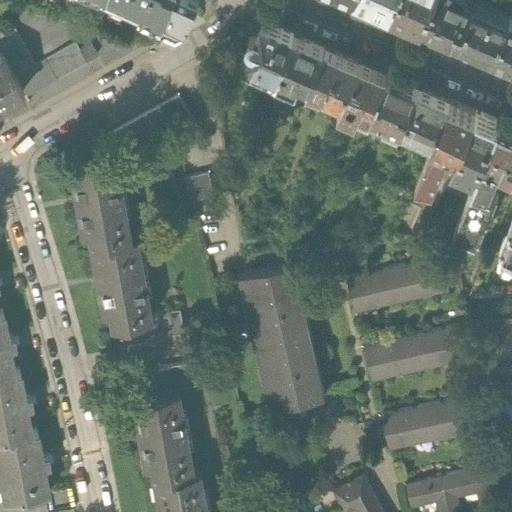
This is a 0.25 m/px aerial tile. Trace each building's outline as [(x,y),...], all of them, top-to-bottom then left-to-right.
[(170,0),(110,0),(161,22),(170,0)] [(197,0),(170,0),(161,22),(176,29),(188,22),(197,0)] [(393,0),(365,0),(389,10),(393,0)] [(393,0),(389,10),(422,24),(431,0),(393,0)] [(431,0),(422,24),(459,39),(472,7),(461,2),(461,0),(431,0)] [(508,15),(475,1),(472,7),(459,39),(492,53),(508,15)] [(511,17),(508,15),(492,53),(511,62),(511,17)] [(85,61),(79,48),(75,41),(35,64),(12,24),(0,30),(0,48),(0,50),(22,88),(26,95),(85,61)] [(245,62),(277,75),(293,35),(270,26),(260,32),(258,37),(256,36),(255,36),(254,36),(253,36),(251,37),(250,37),(249,38),(248,40),(247,42),(247,43),(248,45),(248,46),(249,47),(250,48),(251,48),(245,62)] [(300,38),(293,35),(277,75),(275,79),(295,87),(298,80),(309,84),(324,48),(300,38)] [(79,48),(85,61),(97,55),(90,42),(79,48)] [(324,48),(309,84),(307,88),(341,102),(358,63),(331,51),(324,48)] [(0,49),(0,100),(22,88),(0,50),(0,49)] [(369,67),(358,63),(341,102),(338,112),(366,124),(370,114),(387,75),(369,67)] [(396,79),(387,75),(370,114),(400,127),(416,87),(396,79)] [(426,91),(416,87),(400,127),(399,130),(432,144),(450,101),(426,91)] [(178,93),(105,135),(116,154),(190,113),(178,93)] [(460,105),(450,101),(432,144),(416,182),(430,188),(445,154),(442,150),(444,146),(457,152),(474,111),(460,105)] [(478,113),(474,111),(457,152),(451,165),(475,175),(482,161),(498,121),(478,113)] [(482,161),(497,167),(511,173),(511,127),(503,124),(498,121),(482,161)] [(182,143),(183,171),(208,170),(207,142),(182,143)] [(81,214),(86,242),(128,235),(113,155),(72,162),(75,177),(68,178),(72,197),(75,215),(81,214)] [(497,167),(482,161),(475,175),(454,227),(479,237),(497,193),(488,189),(497,167)] [(207,172),(185,178),(190,201),(212,195),(207,172)] [(511,219),(500,248),(511,252),(511,219)] [(93,280),(96,293),(102,292),(108,321),(119,319),(149,313),(134,234),(128,235),(86,242),(93,280)] [(444,255),(421,261),(430,293),(453,287),(444,255)] [(421,261),(399,267),(408,299),(430,293),(421,261)] [(239,280),(254,338),(307,327),(293,267),(266,274),(239,280)] [(399,267),(377,273),(386,305),(408,299),(399,267)] [(377,273),(355,279),(364,311),(386,305),(377,273)] [(119,319),(123,341),(181,331),(178,308),(149,313),(119,319)] [(1,309),(0,309),(0,372),(13,370),(8,347),(14,346),(13,338),(12,332),(6,333),(1,309)] [(511,317),(470,320),(477,345),(509,342),(511,341),(511,317)] [(440,361),(465,354),(457,324),(444,328),(432,331),(440,361)] [(324,399),(307,327),(254,338),(270,412),(324,399)] [(417,366),(440,361),(432,331),(421,334),(410,336),(417,366)] [(394,372),(417,366),(410,336),(398,339),(387,342),(394,372)] [(372,378),(394,372),(387,342),(376,345),(364,348),(372,378)] [(136,393),(176,386),(195,383),(191,360),(132,371),(136,393)] [(17,368),(13,370),(0,372),(0,431),(28,425),(24,403),(30,401),(29,396),(27,391),(22,392),(17,368)] [(492,402),(511,401),(511,368),(483,370),(492,402)] [(190,466),(176,386),(136,393),(135,394),(138,408),(131,410),(134,428),(138,446),(144,445),(150,475),(190,466)] [(458,398),(447,400),(455,431),(482,424),(474,394),(458,398)] [(435,403),(424,406),(431,437),(455,431),(447,400),(435,403)] [(500,436),(511,435),(511,401),(492,402),(500,436)] [(414,409),(403,412),(410,442),(431,437),(424,406),(414,409)] [(393,414),(381,417),(389,447),(410,442),(403,412),(393,414)] [(35,425),(28,425),(0,431),(0,482),(2,493),(38,486),(46,483),(41,460),(47,459),(46,453),(45,448),(39,449),(35,425)] [(457,474),(441,478),(449,511),(460,511),(457,496),(478,490),(483,511),(504,511),(493,464),(457,474)] [(205,511),(196,465),(190,466),(150,475),(156,507),(156,511),(205,511)] [(380,511),(362,478),(334,493),(342,511),(352,511),(357,510),(357,511),(380,511)] [(423,483),(405,487),(411,507),(437,501),(439,511),(449,511),(441,478),(423,483)] [(0,493),(0,511),(21,511),(42,508),(38,486),(2,493),(0,493)]
